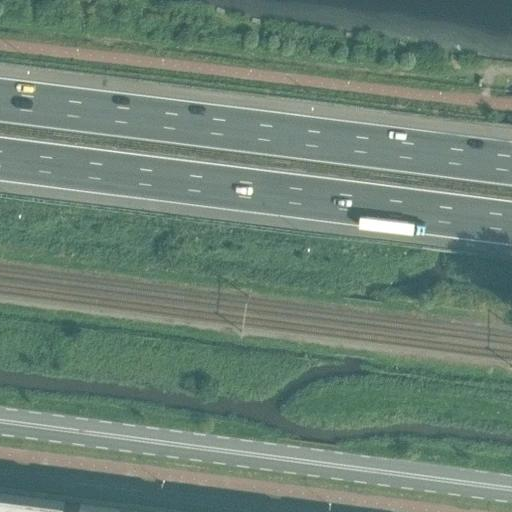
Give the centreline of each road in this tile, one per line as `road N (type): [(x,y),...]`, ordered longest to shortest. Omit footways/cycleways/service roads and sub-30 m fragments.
road 1 (unclassified): [(511,490),(0,422)]
road 2 (motorway): [(0,158),(511,223)]
road 3 (motorway): [(511,164),(0,101)]
